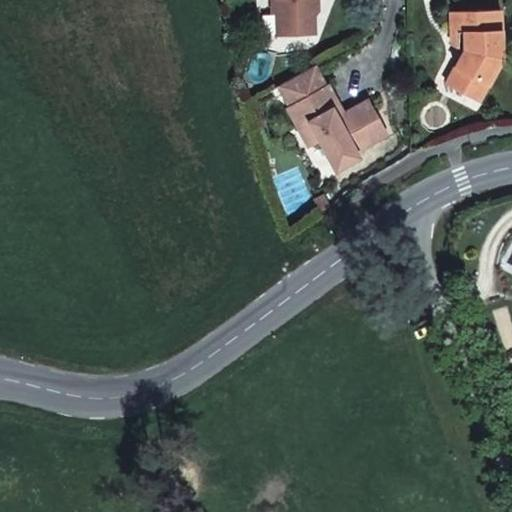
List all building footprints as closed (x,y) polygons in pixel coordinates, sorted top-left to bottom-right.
[(315,32),(313,0),(275,0),(277,34),(315,32)] [(449,11),(450,31),(464,30),(464,49),(463,49),(453,67),(465,73),(457,88),(479,100),(501,56),(500,9),(449,11)] [(464,30),(450,31),(450,44),(463,49),(464,49),(464,30)] [(367,99),(343,112),(336,116),(332,108),(339,104),(329,85),(327,86),(314,64),(278,84),(290,106),(288,107),(308,145),(319,139),(335,168),(358,156),(355,150),(386,133),(367,99)] [(446,82),(457,88),(465,73),(453,67),(446,82)] [(336,116),(343,112),(339,104),(332,108),(336,116)] [(327,203),(322,192),(313,197),(318,207),(327,203)]
